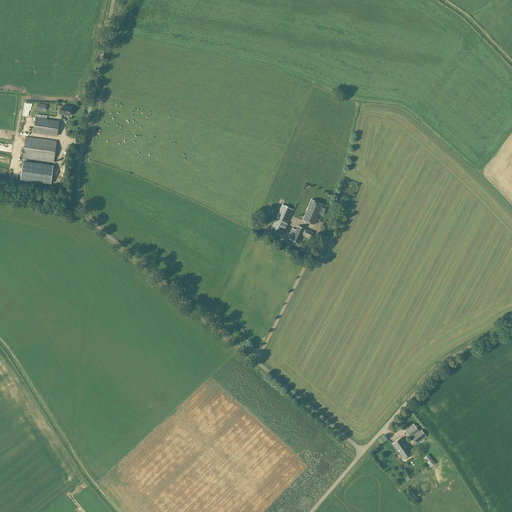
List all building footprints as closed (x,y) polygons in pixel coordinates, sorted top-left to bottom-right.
[(36,110),(45,111),(46,104),(37,103),(36,110)] [(62,106),(62,110),(60,110),(60,109),(59,109),(59,114),(61,114),(70,116),(71,107),(62,106)] [(36,118),(34,133),(57,136),(60,121),(47,119),(47,116),(37,114),(36,118)] [(54,163),(57,141),(26,137),(23,158),(54,163)] [(53,165),(23,161),(21,180),(51,184),(53,165)] [(346,203),(343,195),(337,198),(340,205),(346,203)] [(312,200),(306,213),(301,211),(298,218),(303,220),(314,225),(322,204),(312,200)] [(293,210),(282,205),(270,230),(282,236),(293,210)] [(298,226),(291,240),(299,243),(302,236),(311,239),(313,233),(298,226)] [(423,430),(411,438),(416,445),(428,437),(423,430)] [(413,455),(408,448),(401,438),(393,444),(404,460),(413,455)] [(428,454),(423,458),(430,466),(435,463),(428,454)]
